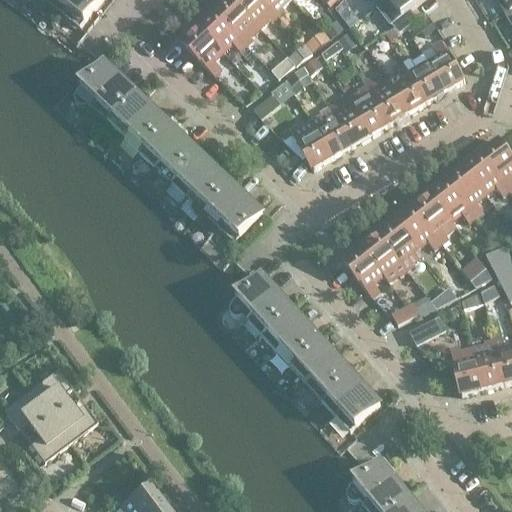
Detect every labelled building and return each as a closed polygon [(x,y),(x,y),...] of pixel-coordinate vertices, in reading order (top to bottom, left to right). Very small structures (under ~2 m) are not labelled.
[(48,0),(45,4),(63,18),(76,0),(48,0)] [(76,0),(63,18),(80,32),(104,0),(76,0)] [(271,26),(278,20),(259,0),(231,0),(231,1),(261,33),(270,25),(271,26)] [(259,0),(278,20),(285,13),(284,12),(292,3),(289,0),(259,0)] [(341,1),(340,0),(339,0),(327,0),(323,4),(330,11),(341,1)] [(371,0),(378,10),(391,0),(371,0)] [(418,23),(411,13),(429,0),(391,0),(378,10),(395,31),(386,38),(391,45),(400,38),(399,37),(418,23)] [(511,0),(494,0),(505,17),(511,13),(511,0)] [(231,1),(215,16),(247,50),(254,43),(253,42),(261,33),(231,1)] [(199,31),(224,57),(233,49),(240,56),(247,50),(215,16),(199,31)] [(425,39),(436,31),(429,21),(418,29),(425,39)] [(336,24),(323,35),(331,44),(344,33),(336,24)] [(199,31),(183,47),(215,81),(223,73),(216,65),(224,57),(199,31)] [(305,48),(313,57),(313,58),(331,44),(323,35),(323,34),(305,48)] [(338,44),(338,45),(344,52),(347,56),(357,49),(348,37),(338,44)] [(326,64),(344,52),(338,45),(322,58),(326,64)] [(446,97),(465,85),(442,45),(432,51),(438,60),(427,66),(446,97)] [(305,48),(288,62),(295,70),(296,71),(313,57),(305,48)] [(427,108),(446,97),(427,66),(423,58),(413,65),(412,63),(404,68),(427,108)] [(295,70),(288,62),(288,61),(272,74),(280,83),(295,70)] [(304,71),(304,72),(309,78),(311,81),(323,71),(316,62),(304,71)] [(105,67),(76,96),(75,98),(75,99),(74,101),(74,102),(75,104),(75,105),(76,106),(77,107),(78,108),(79,109),(80,109),(82,110),(84,109),(85,109),(87,108),(88,107),(93,112),(121,82),(105,67)] [(427,108),(404,68),(395,73),(401,82),(390,88),(408,119),(427,108)] [(292,91),(309,78),(304,72),(287,85),(292,91)] [(93,112),(109,127),(137,97),(121,82),(93,112)] [(408,119),(390,88),(387,82),(376,89),(374,85),(366,90),(389,130),(408,119)] [(358,96),(348,102),(371,141),(389,130),(366,90),(358,95),(358,96)] [(109,127),(124,142),(152,112),(137,97),(109,127)] [(273,99),(273,100),(254,115),(261,124),(281,109),(273,99)] [(371,141),(348,102),(338,108),(337,107),(329,112),(352,152),(371,141)] [(124,142),(140,156),(168,127),(152,112),(124,142)] [(329,112),(310,123),(334,163),(352,152),(329,112)] [(310,123),(290,135),(314,175),(334,163),(310,123)] [(140,156),(156,171),(184,142),(168,127),(140,156)] [(156,171),(172,186),(200,157),(184,142),(156,171)] [(482,158),(510,195),(511,193),(511,181),(511,180),(511,160),(500,144),(482,158)] [(172,186),(187,202),(215,172),(200,157),(172,186)] [(510,195),(482,158),(465,171),(487,200),(496,192),(503,200),(510,195)] [(487,200),(465,171),(448,185),(476,221),(484,215),(477,207),(487,200)] [(187,202),(203,216),(231,187),(215,172),(187,202)] [(476,221),(448,185),(430,198),(453,226),(462,219),(469,227),(476,221)] [(203,216),(219,231),(247,202),(231,187),(203,216)] [(457,233),(453,226),(430,198),(413,212),(442,248),(449,242),(448,240),(457,233)] [(247,202),(219,231),(235,247),(263,218),(247,202)] [(442,248),(413,212),(396,225),(418,253),(428,246),(434,254),(442,248)] [(418,253),(396,225),(379,238),(408,275),(415,269),(409,261),(418,253)] [(408,275),(379,238),(362,251),(384,280),(390,287),(399,279),(401,280),(408,275)] [(384,280),(362,251),(344,265),(373,302),(381,295),(375,287),(384,280)] [(511,266),(505,252),(487,261),(511,307),(511,305),(511,266)] [(486,273),(470,286),(475,293),(491,284),(486,273)] [(251,289),(232,307),(230,309),(230,311),(229,312),(230,314),(230,315),(231,317),(232,318),(233,319),(234,320),(236,320),(237,320),(238,320),(240,320),(242,319),(243,318),(247,323),(277,296),(262,279),(251,289)] [(484,296),(491,311),(502,305),(495,290),(484,296)] [(448,292),(430,306),(436,313),(457,303),(448,292)] [(247,323),(262,339),(292,312),(277,296),(247,323)] [(462,305),(462,306),(464,313),(484,308),(481,296),(462,305)] [(413,307),(419,319),(420,321),(436,313),(430,306),(426,300),(413,307)] [(4,305),(0,308),(0,309),(5,317),(10,313),(4,305)] [(390,318),(397,330),(419,319),(413,307),(413,306),(390,318)] [(292,312),(262,339),(277,355),(307,328),(292,312)] [(410,335),(416,349),(446,336),(440,322),(410,335)] [(307,328),(277,355),(291,371),(321,344),(307,328)] [(503,340),(493,342),(494,344),(505,389),(511,387),(511,350),(506,352),(503,342),(503,340)] [(485,346),(473,349),(476,359),(484,394),(505,389),(494,344),(493,342),(484,344),(485,346)] [(291,371),(306,388),(336,360),(321,344),(291,371)] [(461,350),(450,353),(451,355),(462,400),(484,394),(476,359),(473,349),(461,352),(461,350)] [(306,388),(321,403),(351,376),(336,360),(306,388)] [(51,421),(68,408),(62,400),(72,393),(58,374),(31,394),(51,421)] [(321,403),(335,419),(365,392),(351,376),(321,403)] [(296,395),(290,388),(282,395),(289,402),(296,395)] [(365,392),(335,419),(351,436),(381,409),(365,392)] [(51,421),(31,394),(4,414),(18,433),(27,426),(33,434),(51,421)] [(51,421),(71,448),(98,428),(83,409),(74,416),(68,408),(51,421)] [(51,421),(33,434),(39,442),(30,449),(44,468),(71,448),(51,421)] [(0,488),(12,479),(0,463),(0,488)] [(369,475),(349,491),(347,494),(347,495),(347,497),(347,498),(347,500),(348,501),(348,502),(350,504),(351,505),(353,505),(354,505),(355,505),(357,505),(358,504),(360,504),(364,509),(395,483),(381,465),(369,475)] [(364,509),(366,511),(394,511),(409,500),(395,483),(364,509)] [(119,510),(120,511),(154,511),(162,506),(149,488),(119,510)] [(394,511),(418,511),(409,500),(394,511)]
